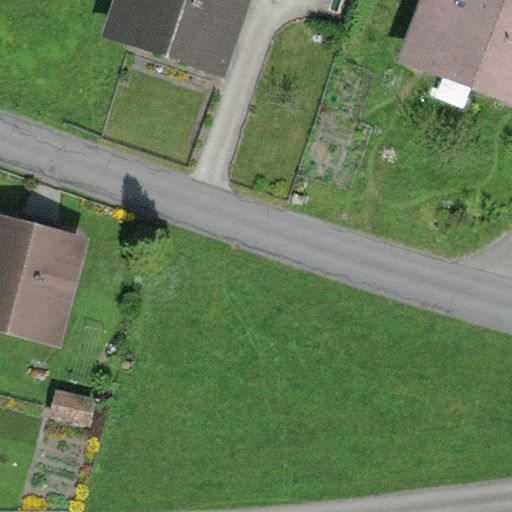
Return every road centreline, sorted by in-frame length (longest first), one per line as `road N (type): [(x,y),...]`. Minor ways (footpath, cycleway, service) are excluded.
road 1 (residential): [(511,302),(0,123)]
road 2 (residential): [(362,511),(511,497)]
